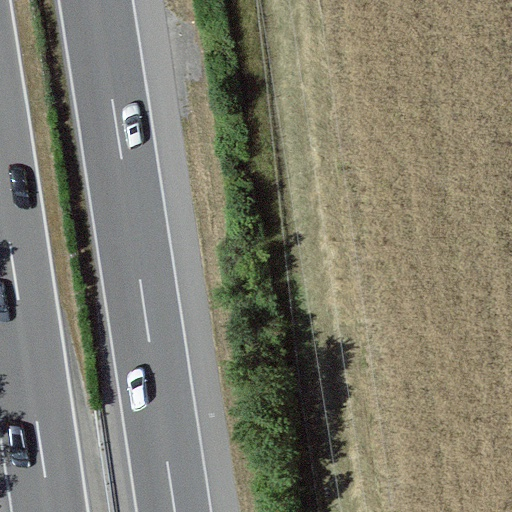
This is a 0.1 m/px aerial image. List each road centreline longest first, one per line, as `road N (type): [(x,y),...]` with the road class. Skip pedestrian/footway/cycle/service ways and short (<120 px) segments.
road 1 (motorway): [(175,511),(97,0)]
road 2 (motorway): [(0,174),(51,511)]
